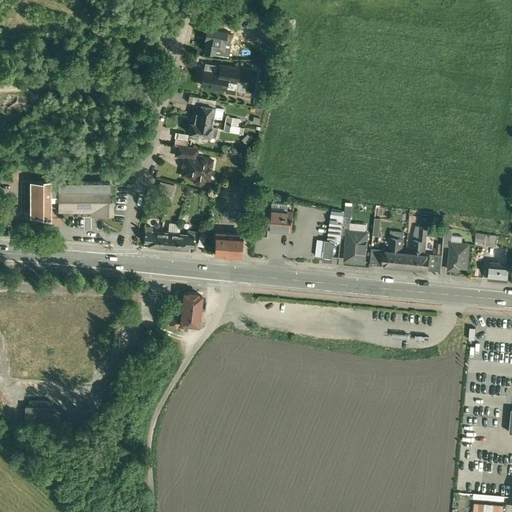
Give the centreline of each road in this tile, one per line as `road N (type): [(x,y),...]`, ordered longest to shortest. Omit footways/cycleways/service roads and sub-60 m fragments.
road 1 (secondary): [(511,298),(117,261)]
road 2 (unclassified): [(117,261),(181,24),(198,0)]
road 3 (unknown): [(128,217),(254,228)]
